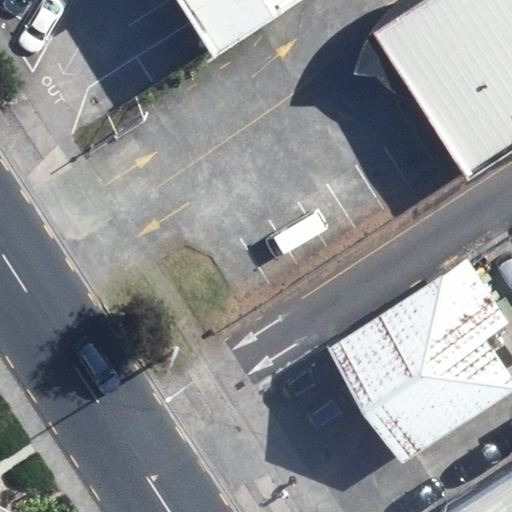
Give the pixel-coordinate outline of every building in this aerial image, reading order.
[(181,0),(211,47),(282,0),(181,0)] [(511,0),(402,0),(369,21),(464,168),(511,136),(511,0)] [(505,310),(464,250),(326,343),(401,455),(511,381),(511,371),(481,326),(505,310)] [(511,511),(511,481),(463,511),(511,511)] [(0,511),(21,511),(8,492),(0,487),(0,511)]
